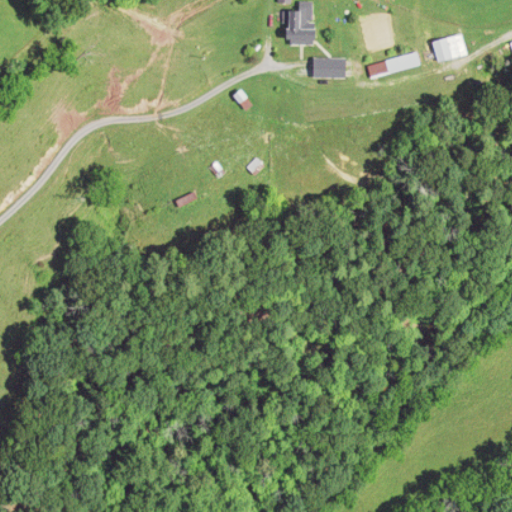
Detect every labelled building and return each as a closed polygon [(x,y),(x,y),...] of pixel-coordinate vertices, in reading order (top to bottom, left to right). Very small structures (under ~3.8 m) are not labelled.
[(314,29),(312,29),(311,3),(297,3),(297,11),(288,12),(288,46),(314,46),(314,29)] [(436,64),(466,58),(461,36),(431,43),(436,64)] [(366,67),(369,80),(419,68),(416,55),(366,67)] [(341,80),(341,60),(314,60),(314,80),(341,80)] [(196,202),(194,196),(175,203),(178,210),(196,202)]
